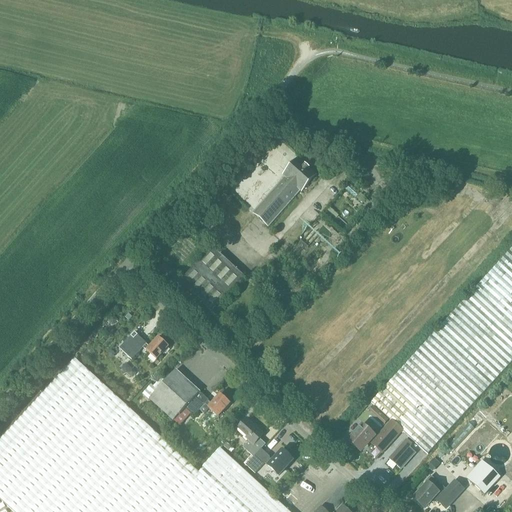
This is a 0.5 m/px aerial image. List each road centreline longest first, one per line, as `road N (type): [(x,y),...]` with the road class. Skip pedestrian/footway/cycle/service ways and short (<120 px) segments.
road 1 (unclassified): [(384,511),(122,270)]
road 2 (track): [(111,0),(306,48)]
road 3 (unclassified): [(0,406),(122,270)]
